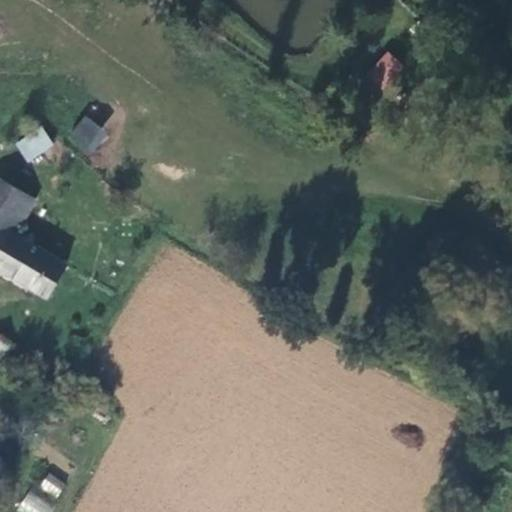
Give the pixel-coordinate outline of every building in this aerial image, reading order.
[(399,68),(387,57),(369,79),(380,88),(399,68)] [(66,137),(89,156),(107,133),(85,114),(66,137)] [(16,144),(29,164),(55,147),(41,127),(16,144)] [(0,271),(48,299),(67,266),(15,236),(35,200),(0,180),(0,271)] [(0,365),(3,367),(15,350),(0,340),(0,365)] [(56,499),(66,484),(48,473),(39,488),(56,499)] [(17,509),(20,511),(51,511),(55,508),(29,491),(17,509)]
